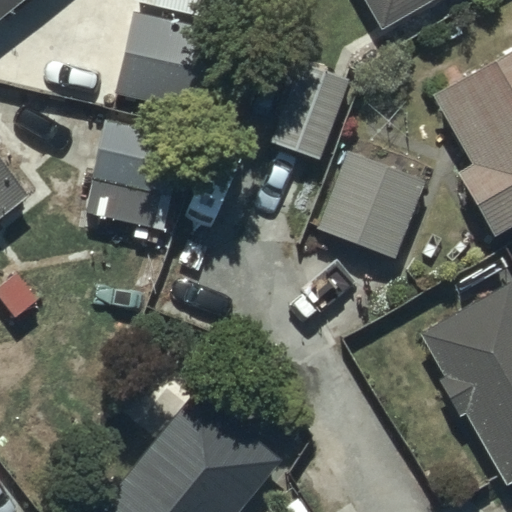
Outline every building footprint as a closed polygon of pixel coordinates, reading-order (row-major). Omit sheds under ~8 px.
[(0,0),(0,34),(42,0),(0,0)] [(367,0),(377,18),(409,0),(367,0)] [(129,1),(111,80),(243,110),(261,31),(129,1)] [(491,225),(511,212),(511,30),(426,81),(466,151),(452,159),(491,225)] [(316,152),(345,68),(293,48),(264,134),(316,152)] [(90,184),(167,196),(176,135),(99,124),(90,184)] [(390,250),(420,169),(341,139),(311,220),(390,250)] [(0,200),(22,184),(0,156),(0,200)] [(511,466),(511,281),(507,271),(417,322),(440,364),(435,367),(457,406),(460,404),(500,473),(511,466)] [(225,511),(274,451),(188,383),(85,511),(225,511)]
